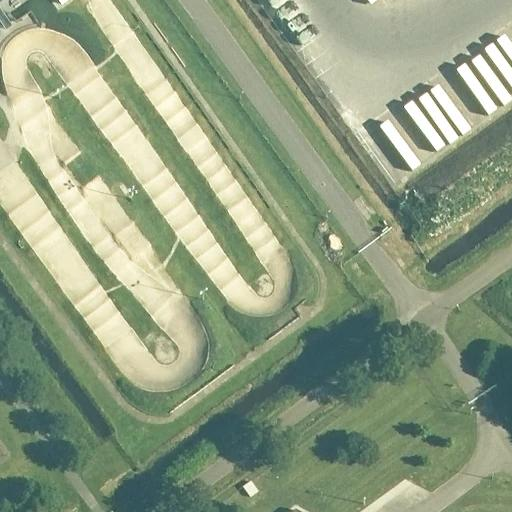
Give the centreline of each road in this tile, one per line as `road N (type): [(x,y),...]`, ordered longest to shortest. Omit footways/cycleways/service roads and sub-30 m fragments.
road 1 (unclassified): [(188,0),(420,321)]
road 2 (unclassified): [(163,511),(420,321)]
road 3 (unknown): [(482,0),(400,53),(375,54),(329,39),(302,0)]
